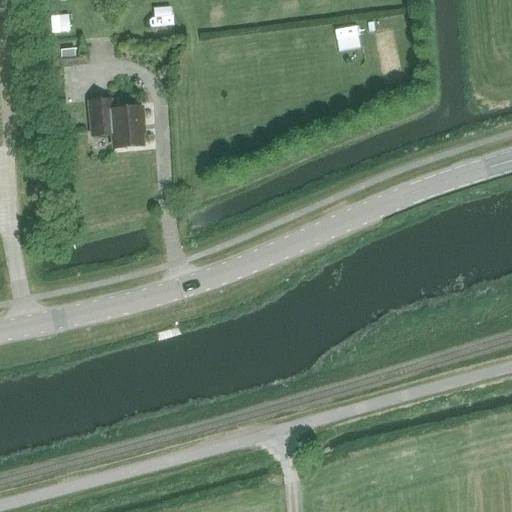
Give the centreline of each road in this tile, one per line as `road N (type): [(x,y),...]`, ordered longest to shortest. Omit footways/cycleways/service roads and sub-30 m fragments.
road 1 (tertiary): [(0,330),(217,275),(354,215),(511,162)]
road 2 (unclassified): [(0,506),(511,368)]
